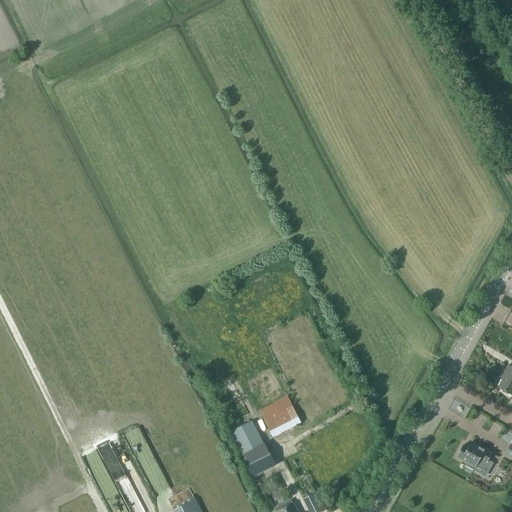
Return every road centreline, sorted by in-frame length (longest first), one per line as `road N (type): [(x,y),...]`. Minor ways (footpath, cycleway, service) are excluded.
road 1 (tertiary): [(366,511),(511,257)]
road 2 (track): [(103,511),(0,305)]
